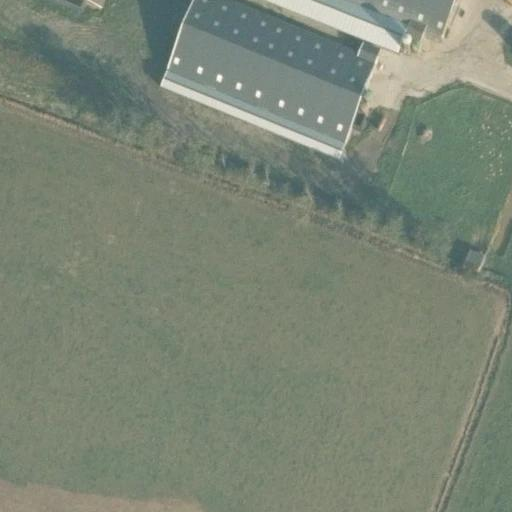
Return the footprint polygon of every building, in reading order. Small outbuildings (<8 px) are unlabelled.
[(70,0),(100,12),(105,0),(70,0)] [(214,0),(195,0),(166,74),(346,146),(357,119),(363,102),(372,78),(377,65),(382,55),(363,47),(358,58),(284,28),(214,0)] [(253,0),(398,57),(398,56),(403,43),(409,31),(330,0),(253,0)] [(330,0),(409,31),(403,43),(403,45),(420,51),(425,38),(441,44),(458,0),(330,0)] [(166,74),(159,91),(339,163),(346,146),(166,74)] [(475,284),(480,273),(465,267),(461,278),(475,284)]
